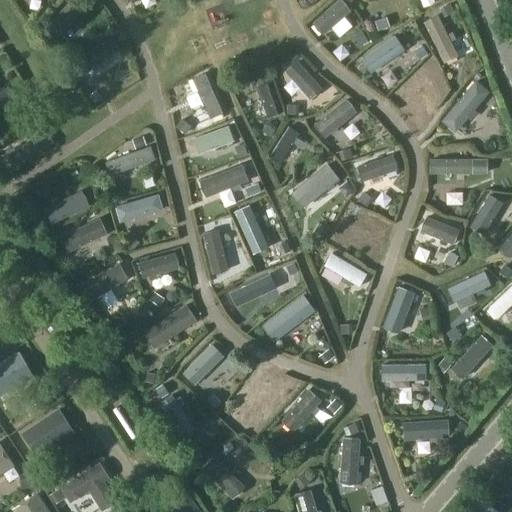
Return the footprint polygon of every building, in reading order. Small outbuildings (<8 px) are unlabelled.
[(352,0),(356,12),(393,0),(352,0)] [(236,20),(251,16),(248,5),(233,10),(236,20)] [(457,54),(451,42),(456,39),(452,32),(447,34),(437,15),(423,22),(443,62),(457,54)] [(329,44),(338,54),(352,41),(344,32),(329,44)] [(394,37),(359,60),(368,74),(403,50),(394,37)] [(293,63),(277,73),(305,116),(320,107),(293,63)] [(0,112),(17,102),(8,87),(0,91),(0,112)] [(470,98),(440,132),(459,149),(489,115),(470,98)] [(340,116),(325,130),(335,141),(350,127),(340,116)] [(194,171),(233,162),(229,142),(189,151),(194,171)] [(206,195),(231,186),(233,190),(240,187),(239,183),(247,179),(242,165),(200,181),(206,195)] [(327,166),(291,195),(303,210),(339,180),(327,166)] [(354,185),(361,198),(392,182),(385,169),(354,185)] [(483,235),(503,203),(489,194),(469,226),(483,235)] [(249,206),(234,213),(253,255),(268,248),(249,206)] [(114,237),(150,229),(146,212),(110,221),(114,237)] [(67,252),(106,234),(99,218),(59,237),(67,252)] [(381,252),(385,240),(346,228),(342,240),(381,252)] [(332,254),(324,267),(359,288),(367,275),(332,254)] [(92,300),(127,279),(118,264),(83,285),(92,300)] [(354,301),(360,289),(325,271),(319,282),(354,301)] [(232,303),(238,315),(274,298),(269,286),(232,303)] [(154,294),(160,305),(173,299),(167,287),(154,294)] [(273,341),(314,311),(302,296),(262,326),(273,341)] [(494,334),(511,317),(511,299),(485,324),(494,334)] [(93,310),(97,328),(116,323),(112,306),(93,310)] [(154,346),(194,320),(185,306),(145,332),(154,346)] [(37,375),(22,350),(0,363),(0,396),(0,397),(37,375)] [(467,381),(491,365),(483,353),(459,370),(467,381)] [(184,385),(194,395),(219,372),(209,361),(184,385)] [(253,374),(231,413),(245,421),(267,382),(253,374)] [(384,392),(386,406),(423,399),(421,385),(384,392)] [(58,409),(21,434),(36,457),(73,433),(58,409)] [(447,420),(402,423),(403,440),(448,437),(447,420)] [(0,472),(12,465),(0,447),(0,472)] [(214,456),(202,468),(231,498),(244,486),(214,456)] [(102,481),(107,477),(99,464),(61,488),(70,501),(89,489),(101,510),(115,501),(102,481)] [(201,511),(187,492),(165,507),(168,511),(201,511)] [(47,511),(36,494),(14,509),(16,511),(47,511)]
